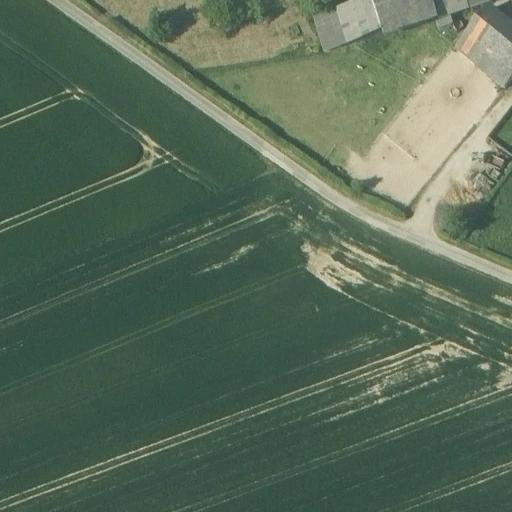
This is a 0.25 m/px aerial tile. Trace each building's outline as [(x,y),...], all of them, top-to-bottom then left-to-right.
[(370,0),(371,3),(382,36),(420,26),(413,0),(370,0)] [(466,0),(413,0),(420,26),(469,11),(466,0)] [(466,0),(469,11),(499,0),(466,0)] [(371,3),(314,20),(324,54),(339,50),(382,36),(371,3)] [(511,82),(511,30),(489,11),(456,51),(505,92),(511,82)]
